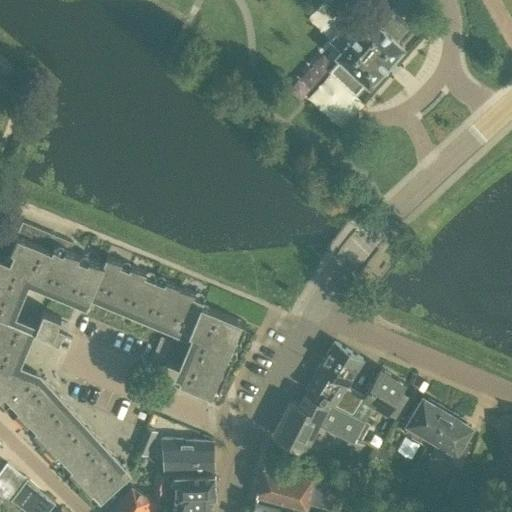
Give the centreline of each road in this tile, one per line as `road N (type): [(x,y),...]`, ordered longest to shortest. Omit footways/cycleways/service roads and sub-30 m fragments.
road 1 (unclassified): [(314,312),(374,229),(511,105)]
road 2 (residential): [(511,393),(314,312)]
road 3 (residential): [(251,438),(71,358)]
road 4 (unclassified): [(251,438),(314,312)]
